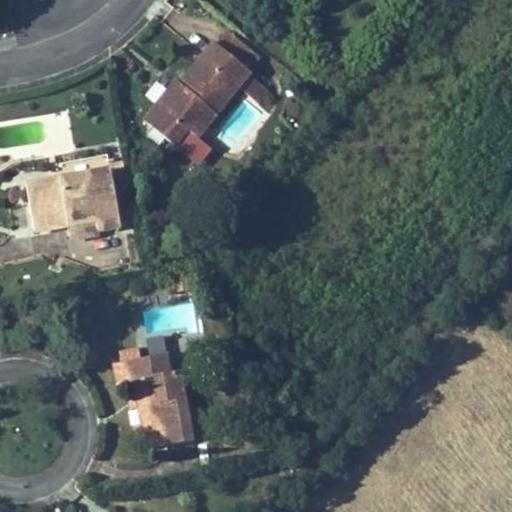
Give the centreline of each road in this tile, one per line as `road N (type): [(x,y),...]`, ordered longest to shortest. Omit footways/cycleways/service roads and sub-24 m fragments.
road 1 (residential): [(0,489),(52,480),(67,466),(79,425),(74,404),(45,373),(0,368)]
road 2 (residential): [(0,69),(71,49),(116,25),(136,0)]
